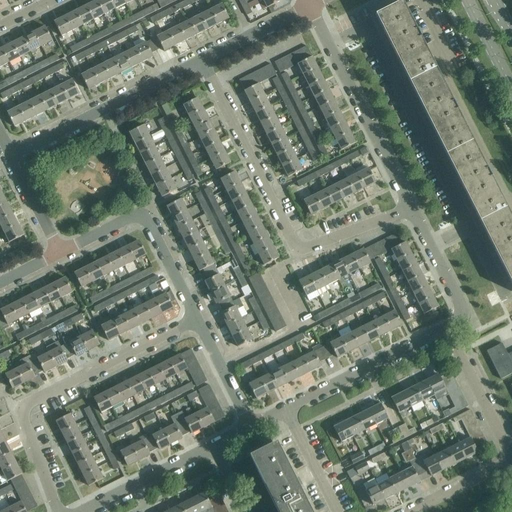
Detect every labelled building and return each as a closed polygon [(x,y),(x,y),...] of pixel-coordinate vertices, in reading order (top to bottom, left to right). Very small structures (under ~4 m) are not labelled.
[(97,0),(86,6),(94,20),(105,15),(97,0)] [(110,0),(97,0),(105,15),(115,10),(110,0)] [(123,0),(110,0),(115,10),(126,4),(123,0)] [(166,6),(163,0),(156,0),(161,9),(166,6)] [(189,0),(187,0),(180,3),(183,9),(192,4),(189,0)] [(280,0),(262,0),(267,9),(281,1),(280,0)] [(183,9),(180,3),(172,8),(174,13),(183,9)] [(411,70),(406,72),(471,198),(475,196),(482,209),(477,211),(511,279),(511,225),(499,200),(496,202),(493,196),(496,195),(428,61),(399,3),(377,15),(400,59),(404,57),(411,70)] [(222,5),(211,10),(218,25),(229,19),(222,5)] [(247,5),(242,7),(246,16),(252,14),(247,5)] [(86,6),(76,11),(83,26),(94,20),(86,6)] [(152,6),(143,11),(146,16),(154,12),(152,6)] [(168,10),(159,14),(161,20),(170,15),(168,10)] [(211,10),(200,16),(207,30),(218,25),(211,10)] [(76,11),(65,17),(72,31),(83,26),(76,11)] [(146,16),(143,11),(134,16),(136,21),(146,16)] [(161,20),(159,14),(150,19),(153,24),(161,20)] [(200,16),(189,21),(197,36),(207,30),(200,16)] [(72,31),(65,17),(54,22),(61,37),(72,31)] [(130,17),(121,22),(124,27),(133,23),(130,17)] [(189,21),(179,27),(186,41),(197,36),(189,21)] [(124,27),(121,22),(112,26),(115,32),(124,27)] [(135,26),(126,31),(129,36),(138,32),(135,26)] [(45,27),(34,32),(41,47),(52,41),(45,27)] [(179,27),(168,32),(175,47),(186,41),(179,27)] [(162,35),(157,38),(162,48),(164,52),(175,47),(168,32),(166,28),(160,31),(162,35)] [(108,29),(100,32),(103,38),(110,34),(108,29)] [(129,36),(126,31),(117,35),(120,41),(129,36)] [(34,32),(23,38),(31,52),(32,55),(37,53),(36,50),(41,47),(34,32)] [(103,38),(100,32),(91,37),(94,42),(103,38)] [(113,37),(104,41),(107,47),(116,43),(113,37)] [(23,38),(13,43),(20,58),(31,52),(23,38)] [(157,38),(151,40),(157,51),(162,48),(157,38)] [(87,39),(78,43),(81,49),(90,45),(87,39)] [(151,40),(146,43),(152,54),(157,51),(151,40)] [(107,47),(104,41),(96,46),(99,51),(107,47)] [(13,43),(2,49),(9,63),(20,58),(13,43)] [(81,49),(78,43),(70,48),(73,53),(81,49)] [(146,43),(135,48),(142,63),(153,58),(152,54),(146,43)] [(301,49),(306,60),(311,58),(306,47),(301,49)] [(91,48),(83,53),(86,58),(94,54),(91,48)] [(135,48),(124,54),(132,68),(142,63),(135,48)] [(2,49),(0,49),(0,67),(9,63),(2,49)] [(306,60),(301,49),(295,52),(301,63),(306,60)] [(297,65),(301,63),(295,52),(290,55),(296,66),(297,65)] [(86,58),(83,53),(74,57),(77,62),(86,58)] [(56,54),(47,59),(50,65),(59,60),(56,54)] [(124,54),(114,59),(121,74),(132,68),(124,54)] [(285,57),(290,68),(296,66),(290,55),(285,57)] [(279,60),(285,71),(290,68),(285,57),(279,60)] [(297,65),(303,76),(318,69),(312,57),(311,58),(306,60),(301,63),(297,65)] [(47,59),(37,65),(40,70),(50,65),(47,59)] [(114,59),(103,65),(110,79),(121,74),(114,59)] [(285,71),(279,60),(274,63),(279,74),(285,71)] [(61,64),(52,68),(55,74),(64,69),(61,64)] [(37,65),(26,70),(29,75),(40,70),(37,65)] [(103,65),(92,70),(100,85),(110,79),(103,65)] [(265,67),(271,78),(276,75),(271,65),(265,67)] [(271,78),(265,67),(260,70),(265,81),(271,78)] [(52,68),(42,74),(44,79),(55,74),(52,68)] [(303,76),(308,87),(323,80),(318,69),(303,76)] [(26,70),(15,76),(18,81),(29,75),(26,70)] [(100,85),(92,70),(81,76),(88,90),(100,85)] [(260,70),(255,73),(260,84),(265,81),(260,70)] [(259,84),(260,84),(255,73),(249,75),(255,86),(259,84)] [(281,75),(286,85),(291,82),(286,73),(281,75)] [(42,74),(31,79),(34,84),(44,79),(42,74)] [(249,89),(255,86),(249,75),(244,78),(249,89)] [(15,76),(5,81),(7,86),(18,81),(15,76)] [(272,80),(277,90),(282,87),(277,77),(272,80)] [(249,89),(244,78),(239,81),(244,91),(249,89)] [(31,79),(20,84),(23,90),(34,84),(31,79)] [(72,80),(61,86),(68,100),(79,95),(72,80)] [(328,90),(323,80),(308,87),(314,98),(328,90)] [(291,82),(286,85),(290,93),(295,90),(291,82)] [(20,84),(9,90),(12,95),(23,90),(20,84)] [(244,91),(250,103),(265,96),(259,84),(255,86),(249,89),(244,91)] [(61,86),(50,91),(58,106),(68,100),(61,86)] [(282,87),(277,90),(281,98),(286,95),(282,87)] [(12,95),(9,90),(0,94),(3,100),(12,95)] [(334,101),(328,90),(314,98),(319,108),(334,101)] [(50,91),(40,96),(47,111),(58,106),(50,91)] [(292,97),(297,106),(302,104),(297,94),(292,97)] [(40,96),(29,102),(36,116),(47,111),(40,96)] [(250,103),(255,113),(270,106),(265,96),(250,103)] [(183,105),(189,116),(203,109),(198,98),(183,105)] [(283,101),(287,110),(293,108),(288,99),(283,101)] [(319,108),(324,119),(339,112),(334,101),(319,108)] [(29,102),(18,107),(26,122),(36,116),(29,102)] [(302,104),(297,106),(301,114),(306,112),(302,104)] [(255,113),(261,124),(275,116),(270,106),(255,113)] [(26,122),(18,107),(7,113),(15,127),(26,122)] [(293,108),(287,110),(292,119),(297,116),(293,108)] [(189,116),(194,127),(209,120),(203,109),(189,116)] [(345,123),(339,112),(324,119),(330,130),(345,123)] [(167,116),(171,125),(177,123),(172,113),(167,116)] [(261,124),(266,135),(281,128),(275,116),(261,124)] [(303,118),(307,128),(313,125),(308,116),(303,118)] [(158,121),(162,130),(168,127),(163,118),(158,121)] [(194,127),(200,138),(214,131),(209,120),(194,127)] [(294,123),(298,132),(304,129),(299,120),(294,123)] [(177,123),(171,125),(176,134),(181,131),(177,123)] [(345,123),(330,130),(335,140),(350,133),(345,123)] [(129,132),(135,143),(149,136),(144,125),(129,132)] [(313,125),(307,128),(312,136),(317,133),(313,125)] [(168,127),(162,130),(167,139),(172,136),(168,127)] [(266,135),(271,145),(286,138),(281,128),(266,135)] [(304,129),(298,132),(302,140),(308,138),(304,129)] [(200,138),(205,149),(220,141),(214,131),(200,138)] [(350,133),(335,140),(340,151),(355,143),(350,133)] [(177,138),(182,147),(187,144),(183,135),(177,138)] [(135,143),(140,154),(155,147),(149,136),(135,143)] [(313,140),(318,149),(323,146),(319,137),(313,140)] [(271,145),(277,156),(292,149),(286,138),(271,145)] [(168,142),(173,151),(178,149),(174,140),(168,142)] [(205,149),(210,159),(225,152),(220,141),(205,149)] [(304,144),(309,153),(314,151),(310,141),(304,144)] [(187,144),(182,147),(186,156),(192,153),(187,144)] [(323,146),(318,149),(322,158),(328,155),(323,146)] [(140,154),(146,165),(160,158),(155,147),(140,154)] [(178,149),(173,151),(177,159),(182,157),(178,149)] [(277,156),(282,167),(297,159),(292,149),(277,156)] [(314,151),(309,153),(313,162),(319,160),(314,151)] [(225,152),(210,159),(216,170),(231,163),(225,152)] [(357,152),(348,156),(350,162),(360,157),(357,152)] [(350,162),(348,156),(340,160),(342,166),(350,162)] [(188,160),(193,168),(198,166),(194,157),(188,160)] [(146,165),(151,176),(166,168),(160,158),(146,165)] [(297,159),(282,167),(288,178),(302,170),(297,159)] [(179,163),(184,173),(189,170),(184,161),(179,163)] [(336,162),(326,167),(329,172),(339,168),(336,162)] [(198,166),(193,168),(197,177),(203,174),(198,166)] [(329,172),(326,167),(318,171),(321,176),(329,172)] [(151,176),(156,186),(171,179),(166,168),(151,176)] [(368,168),(357,174),(364,189),(375,183),(368,168)] [(189,170),(184,173),(188,182),(193,179),(189,170)] [(221,179),(226,190),(241,183),(235,172),(221,179)] [(314,173),(305,178),(308,183),(317,179),(314,173)] [(357,174),(346,180),(353,194),(364,189),(357,174)] [(308,183),(305,178),(296,183),(299,188),(308,183)] [(171,179),(156,186),(162,197),(177,190),(171,179)] [(346,180),(335,185),(343,200),(353,194),(346,180)] [(226,190),(232,201),(246,194),(241,183),(226,190)] [(335,185),(325,190),(332,205),(343,200),(335,185)] [(204,190),(208,199),(214,197),(209,188),(204,190)] [(325,190),(314,196),(322,210),(332,205),(325,190)] [(195,195),(199,204),(205,201),(200,192),(195,195)] [(232,201),(237,212),(252,205),(246,194),(232,201)] [(322,210),(314,196),(303,201),(311,216),(322,210)] [(214,197),(208,199),(213,208),(218,206),(214,197)] [(166,206),(172,217),(187,210),(181,199),(166,206)] [(205,201),(199,204),(203,212),(209,209),(205,201)] [(0,206),(0,220),(13,214),(7,203),(0,206)] [(237,212),(242,223),(257,215),(252,205),(237,212)] [(215,212),(219,221),(225,218),(220,209),(215,212)] [(172,217),(177,228),(192,221),(187,210),(172,217)] [(0,220),(0,225),(3,232),(18,224),(13,214),(0,220)] [(206,217),(210,225),(216,223),(211,214),(206,217)] [(242,223),(248,233),(263,226),(257,215),(242,223)] [(225,218),(219,221),(224,230),(229,227),(225,218)] [(177,228),(183,239),(197,232),(192,221),(177,228)] [(216,223),(210,225),(215,234),(220,231),(216,223)] [(18,224),(3,232),(9,243),(24,236),(18,224)] [(248,233),(253,244),(268,237),(263,226),(248,233)] [(226,233),(230,242),(235,240),(231,231),(226,233)] [(183,239),(188,250),(203,242),(197,232),(183,239)] [(397,247),(402,244),(397,234),(392,236),(397,247)] [(217,238),(221,247),(226,244),(222,236),(217,238)] [(392,236),(386,239),(392,250),(397,247),(392,236)] [(253,244),(259,255),(273,248),(268,237),(253,244)] [(386,252),(391,250),(392,250),(386,239),(381,242),(386,252)] [(235,240),(230,242),(235,251),(240,248),(235,240)] [(139,241),(128,247),(135,261),(146,256),(139,241)] [(188,250),(194,260),(208,253),(203,242),(188,250)] [(386,252),(381,242),(376,244),(381,255),(386,252)] [(391,250),(397,261),(411,254),(406,243),(402,244),(397,247),(392,250),(391,250)] [(226,244),(221,247),(226,255),(231,253),(226,244)] [(376,258),(381,255),(376,244),(370,247),(376,258)] [(128,247),(117,252),(125,267),(135,261),(128,247)] [(370,247),(364,250),(369,261),(376,258),(370,247)] [(273,248),(259,255),(264,266),(279,259),(273,248)] [(369,261),(364,250),(364,249),(353,255),(360,269),(371,264),(369,261)] [(117,252),(107,257),(114,272),(125,267),(117,252)] [(236,255),(241,264),(246,261),(242,252),(236,255)] [(199,271),(203,269),(214,264),(208,253),(194,260),(199,271)] [(397,261),(402,272),(417,264),(411,254),(397,261)] [(349,275),(360,269),(353,255),(342,260),(349,275)] [(107,257),(96,263),(103,277),(114,272),(107,257)] [(374,261),(379,270),(384,267),(380,258),(374,261)] [(230,263),(238,280),(243,277),(235,260),(230,263)] [(339,280),(349,275),(342,260),(331,265),(339,280)] [(246,261),(241,264),(245,272),(251,270),(246,261)] [(96,263),(85,268),(93,283),(103,277),(96,263)] [(214,264),(203,269),(206,275),(216,270),(214,264)] [(402,272),(408,282),(422,275),(417,264),(402,272)] [(328,286),(339,280),(331,265),(320,271),(328,286)] [(384,267),(379,270),(383,279),(389,276),(384,267)] [(93,283),(85,268),(74,274),(82,288),(93,283)] [(150,268),(141,273),(144,278),(153,274),(150,268)] [(206,275),(208,280),(219,275),(216,270),(206,275)] [(330,290),(328,286),(320,271),(310,276),(317,291),(320,296),(330,290)] [(141,273),(131,278),(133,284),(144,278),(141,273)] [(262,279),(259,274),(249,279),(251,284),(262,279)] [(205,282),(210,293),(225,286),(219,275),(208,280),(205,282)] [(410,287),(413,293),(428,286),(422,275),(408,282),(404,284),(406,289),(410,287)] [(306,296),(317,291),(310,276),(299,282),(306,296)] [(155,277),(146,282),(149,287),(155,284),(157,283),(155,277)] [(243,277),(238,280),(242,288),(247,286),(243,277)] [(65,278),(54,284),(62,298),(73,293),(65,278)] [(131,278),(120,284),(123,289),(133,284),(131,278)] [(262,279),(251,284),(254,290),(265,284),(262,279)] [(385,282),(390,291),(395,289),(390,279),(385,282)] [(146,282),(135,287),(138,293),(149,287),(146,282)] [(54,284),(43,289),(51,304),(62,298),(54,284)] [(120,284),(109,289),(112,294),(123,289),(120,284)] [(155,284),(149,287),(152,293),(155,300),(162,314),(173,309),(170,303),(166,294),(161,297),(160,294),(158,291),(156,288),(155,284)] [(254,290),(256,293),(257,295),(268,290),(265,284),(254,290)] [(378,284),(370,288),(372,294),(381,289),(378,284)] [(216,304),(218,303),(230,297),(225,286),(210,293),(216,304)] [(413,293),(418,304),(433,296),(428,286),(413,293)] [(135,287),(124,293),(127,298),(138,293),(135,287)] [(372,294),(370,288),(361,293),(364,298),(372,294)] [(43,289),(33,295),(40,309),(51,304),(43,289)] [(109,289),(99,294),(101,300),(112,294),(109,289)] [(395,289),(390,291),(394,300),(400,297),(395,289)] [(270,295),(268,290),(257,295),(260,300),(270,295)] [(171,291),(166,294),(170,303),(176,300),(171,291)] [(124,293),(114,298),(116,303),(127,298),(124,293)] [(383,293),(374,297),(377,303),(385,298),(383,293)] [(101,300),(99,294),(90,299),(92,304),(101,300)] [(33,295),(22,300),(29,315),(40,309),(33,295)] [(273,301),(270,295),(260,300),(262,306),(273,301)] [(357,295),(348,299),(351,304),(360,300),(357,295)] [(433,296),(418,304),(424,315),(439,307),(433,296)] [(230,297),(218,303),(221,308),(233,302),(230,297)] [(377,303),(374,297),(365,302),(368,307),(377,303)] [(114,298),(103,303),(106,309),(116,303),(114,298)] [(248,301),(253,311),(259,309),(254,298),(248,301)] [(221,315),(226,325),(241,318),(237,310),(243,307),(239,299),(233,302),(221,308),(223,314),(221,315)] [(351,304),(348,299),(339,304),(341,309),(351,304)] [(22,300),(11,305),(19,320),(29,315),(22,300)] [(155,300),(144,305),(152,320),(162,314),(155,300)] [(276,306),(273,301),(262,306),(265,311),(276,306)] [(396,304),(401,313),(406,310),(402,301),(396,304)] [(106,309),(103,303),(94,308),(97,313),(106,309)] [(361,304),(353,308),(355,313),(364,309),(361,304)] [(2,315),(8,325),(8,326),(19,320),(11,305),(0,311),(2,315)] [(77,305),(67,310),(70,315),(79,311),(77,305)] [(144,305),(133,310),(141,325),(152,320),(144,305)] [(278,311),(276,306),(265,311),(268,317),(278,311)] [(336,306),(327,310),(329,316),(338,311),(336,306)] [(355,313),(353,308),(343,313),(345,319),(355,313)] [(67,310),(57,315),(59,321),(70,315),(67,310)] [(133,310),(123,316),(130,331),(141,325),(133,310)] [(329,316),(327,310),(318,315),(321,320),(329,316)] [(406,310),(401,313),(405,322),(411,319),(406,310)] [(259,323),(265,320),(260,311),(255,314),(259,323)] [(281,317),(278,311),(268,317),(270,322),(281,317)] [(395,311),(384,317),(391,331),(402,326),(395,311)] [(81,314),(72,319),(75,324),(84,319),(81,314)] [(57,315),(46,321),(49,326),(59,321),(57,315)] [(339,315),(331,319),(334,324),(342,320),(339,315)] [(123,316),(112,321),(119,336),(130,331),(123,316)] [(284,322),(281,317),(270,322),(273,327),(284,322)] [(384,317),(373,322),(381,337),(391,331),(384,317)] [(226,325),(232,336),(247,329),(241,318),(226,325)] [(75,324),(72,319),(63,323),(66,329),(75,324)] [(334,324),(331,319),(322,323),(325,329),(334,324)] [(265,320),(259,323),(264,332),(269,329),(265,320)] [(46,321),(35,326),(38,331),(49,326),(46,321)] [(119,336),(112,321),(101,327),(108,342),(119,336)] [(273,327),(276,333),(287,328),(284,322),(273,327)] [(373,322),(362,327),(370,342),(381,337),(373,322)] [(35,326),(24,331),(27,337),(38,331),(35,326)] [(362,327),(352,333),(359,347),(370,342),(362,327)] [(51,329),(40,335),(42,340),(54,335),(51,329)] [(247,329),(232,336),(237,347),(252,340),(247,329)] [(27,337),(24,331),(16,336),(18,341),(27,337)] [(92,331),(81,337),(88,352),(99,346),(92,331)] [(79,332),(63,341),(65,345),(71,358),(77,355),(78,357),(88,352),(81,337),(79,332)] [(352,333),(341,338),(348,353),(359,347),(352,333)] [(302,334),(293,339),(296,344),(305,339),(302,334)] [(42,340),(40,335),(29,340),(32,346),(42,340)] [(330,344),(335,355),(337,358),(348,353),(341,338),(330,344)] [(296,344),(293,339),(284,343),(287,348),(296,344)] [(330,358),(335,355),(330,344),(325,347),(330,358)] [(502,344),(487,352),(501,380),(511,374),(511,384),(511,385),(511,387),(511,352),(507,355),(502,344)] [(65,345),(49,353),(56,368),(67,362),(66,360),(71,358),(65,345)] [(280,345),(272,349),(274,355),(283,350),(280,345)] [(325,360),(330,358),(325,347),(319,350),(325,360)] [(274,355),(272,349),(263,354),(265,359),(274,355)] [(193,355),(190,350),(180,355),(182,360),(193,355)] [(319,363),(325,360),(319,350),(314,352),(319,363)] [(8,351),(0,354),(0,358),(1,361),(11,356),(8,351)] [(314,352),(303,358),(310,372),(321,367),(319,363),(314,352)] [(49,353),(33,361),(39,374),(45,371),(46,373),(56,368),(49,353)] [(180,355),(168,361),(176,375),(187,369),(185,366),(182,360),(180,355)] [(196,360),(193,355),(182,360),(185,366),(196,360)] [(23,367),(17,369),(24,384),(35,379),(34,377),(39,374),(33,361),(30,356),(20,361),(23,367)] [(259,356),(250,360),(253,366),(262,361),(259,356)] [(303,358),(292,363),(299,378),(310,372),(303,358)] [(196,360),(185,366),(187,369),(188,371),(199,366),(196,360)] [(253,366),(250,360),(241,365),(244,370),(253,366)] [(168,361),(158,366),(165,380),(176,375),(168,361)] [(292,363),(281,368),(289,383),(299,378),(292,363)] [(158,366),(147,371),(154,386),(165,380),(158,366)] [(190,377),(201,371),(199,366),(188,371),(190,377)] [(281,368),(271,374),(278,388),(289,383),(281,368)] [(24,384),(17,369),(6,375),(13,390),(24,384)] [(147,371),(136,377),(144,391),(154,386),(147,371)] [(204,376),(201,371),(190,377),(193,382),(204,376)] [(440,378),(442,384),(454,378),(451,372),(440,378)] [(271,374),(260,379),(267,394),(278,388),(271,374)] [(438,375),(426,381),(434,396),(436,401),(448,395),(446,390),(445,389),(442,384),(440,378),(438,375)] [(193,382),(196,387),(207,382),(204,376),(193,382)] [(136,377),(125,382),(133,396),(144,391),(136,377)] [(442,384),(445,389),(457,384),(454,378),(442,384)] [(267,394),(260,379),(249,385),(256,399),(267,394)] [(423,402),(434,396),(426,381),(415,387),(423,402)] [(125,382),(115,387),(122,402),(133,396),(125,382)] [(191,383),(182,387),(185,393),(194,388),(191,383)] [(446,390),(448,395),(459,389),(457,384),(445,389),(446,390)] [(211,391),(209,385),(198,391),(200,396),(211,391)] [(115,387),(104,393),(111,407),(122,402),(115,387)] [(185,393),(182,387),(173,392),(176,397),(185,393)] [(411,408),(423,402),(415,387),(403,393),(411,408)] [(448,395),(451,401),(462,395),(459,389),(448,395)] [(196,391),(186,396),(189,402),(199,397),(196,391)] [(214,396),(211,391),(200,396),(203,402),(214,396)] [(111,407),(104,393),(94,398),(101,412),(111,407)] [(399,414),(411,408),(403,393),(391,399),(399,414)] [(169,394),(160,398),(163,404),(172,399),(169,394)] [(451,401),(454,406),(465,401),(462,395),(451,401)] [(217,401),(214,396),(203,402),(206,407),(217,401)] [(163,404),(160,398),(152,403),(154,408),(163,404)] [(206,407),(207,409),(207,408),(209,412),(220,407),(217,401),(206,407)] [(465,401),(454,406),(455,408),(449,411),(451,415),(468,406),(465,401)] [(381,404),(369,410),(376,425),(388,419),(381,404)] [(148,405),(139,409),(142,415),(150,410),(148,405)] [(83,409),(88,418),(93,416),(89,407),(83,409)] [(222,412),(220,407),(209,412),(211,418),(222,412)] [(207,409),(196,414),(203,428),(214,423),(214,422),(211,418),(209,412),(207,408),(207,409)] [(142,415),(139,409),(129,414),(132,420),(142,415)] [(369,410),(357,416),(365,431),(376,425),(369,410)] [(461,420),(462,421),(473,416),(470,410),(453,419),(455,423),(461,420)] [(182,412),(176,415),(186,434),(191,432),(192,434),(203,428),(196,414),(185,419),(182,412)] [(211,418),(214,422),(214,423),(225,417),(222,412),(211,418)] [(55,421),(61,432),(76,424),(70,413),(55,421)] [(156,418),(153,413),(144,418),(147,423),(156,418)] [(118,420),(121,425),(129,421),(126,415),(118,420)] [(174,425),(164,430),(171,445),(182,439),(181,437),(186,434),(176,415),(171,418),(174,425)] [(93,416),(88,418),(93,428),(98,425),(93,416)] [(357,416),(345,422),(353,437),(365,431),(357,416)] [(476,422),(473,416),(462,421),(465,427),(476,422)] [(434,424),(432,419),(420,425),(422,430),(434,424)] [(121,425),(118,420),(109,424),(112,430),(121,425)] [(339,425),(334,428),(341,442),(353,437),(345,422),(343,421),(339,423),(339,425)] [(465,427),(468,433),(479,427),(476,422),(465,427)] [(61,432),(66,443),(81,435),(76,424),(61,432)] [(112,430),(109,424),(104,427),(106,432),(112,430)] [(132,424),(123,428),(125,434),(134,429),(132,424)] [(405,425),(399,428),(405,439),(416,433),(414,428),(408,431),(405,425)] [(153,437),(148,439),(154,451),(159,448),(160,450),(171,445),(164,430),(161,426),(157,428),(159,433),(153,436),(153,437)] [(468,433),(470,438),(471,439),(482,433),(479,427),(468,433)] [(125,434),(123,428),(114,433),(116,438),(125,434)] [(405,439),(399,428),(394,430),(397,437),(391,440),(393,444),(405,439)] [(95,432),(99,439),(104,437),(100,430),(95,432)] [(482,433),(471,439),(473,444),(485,439),(482,433)] [(66,443),(72,453),(86,446),(81,435),(66,443)] [(130,443),(132,446),(139,461),(150,455),(149,453),(154,451),(148,439),(146,435),(130,443)] [(104,437),(99,439),(103,449),(109,446),(104,437)] [(470,438),(459,444),(466,459),(478,453),(476,450),(473,444),(471,439),(470,438)] [(473,444),(476,450),(487,444),(485,439),(473,444)] [(0,444),(0,458),(11,453),(6,442),(0,444)] [(252,455),(256,462),(271,493),(275,491),(277,496),(274,498),(280,511),(308,511),(296,487),(299,485),(300,486),(300,485),(296,478),(296,479),(292,481),(274,444),(252,455)] [(383,444),(374,448),(376,453),(386,448),(383,444)] [(459,444),(447,450),(454,465),(466,459),(459,444)] [(72,453),(77,464),(92,456),(86,446),(72,453)] [(139,461),(132,446),(121,452),(128,466),(139,461)] [(105,453),(110,461),(115,458),(111,450),(105,453)] [(447,450),(435,456),(443,471),(454,465),(447,450)] [(0,466),(2,471),(17,463),(11,453),(0,458),(0,466)] [(350,459),(353,466),(365,460),(361,454),(350,459)] [(426,455),(415,460),(425,479),(431,476),(431,477),(443,471),(435,456),(428,459),(426,455)] [(77,464),(83,475),(97,467),(92,456),(77,464)] [(115,458),(110,461),(114,470),(119,468),(115,458)] [(412,468),(401,473),(408,488),(420,483),(419,482),(425,479),(415,460),(409,463),(412,468)] [(8,482),(11,480),(21,475),(22,474),(17,463),(2,471),(0,471),(0,478),(5,476),(8,482)] [(355,469),(358,476),(370,471),(366,464),(355,469)] [(97,467),(83,475),(88,486),(103,479),(97,467)] [(401,473),(389,479),(397,494),(408,488),(401,473)] [(11,480),(13,486),(24,480),(21,475),(11,480)] [(389,479),(377,485),(385,500),(397,494),(389,479)] [(13,486),(16,491),(27,486),(24,480),(13,486)] [(11,485),(1,490),(4,495),(13,491),(11,485)] [(385,500),(377,485),(365,491),(373,506),(385,500)] [(16,491),(19,496),(29,491),(27,486),(16,491)] [(19,496),(21,502),(32,496),(29,491),(19,496)] [(204,493),(192,499),(199,511),(203,511),(212,508),(212,507),(209,501),(204,493)] [(21,502),(24,507),(35,502),(32,496),(21,502)] [(220,496),(209,501),(212,507),(223,502),(220,496)] [(199,511),(192,499),(181,504),(184,511),(199,511)] [(21,502),(10,507),(12,511),(26,511),(24,507),(21,502)] [(35,502),(24,507),(26,511),(27,511),(38,507),(35,502)] [(216,511),(226,507),(223,502),(212,507),(212,508),(214,511),(216,511)]
